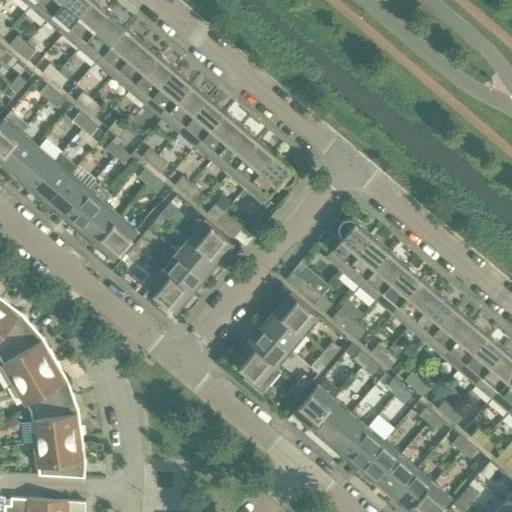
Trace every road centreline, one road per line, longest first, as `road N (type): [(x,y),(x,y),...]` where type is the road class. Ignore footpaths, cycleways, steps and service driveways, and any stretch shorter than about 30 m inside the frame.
road 1 (residential): [(355,167),(156,0)]
road 2 (residential): [(189,363),(355,167)]
road 3 (residential): [(511,302),(355,167)]
road 4 (residential): [(139,320),(0,202)]
road 5 (tertiary): [(367,0),(459,77),(511,106)]
road 6 (residential): [(136,491),(123,365),(139,320)]
road 7 (residential): [(311,465),(189,363)]
road 8 (residential): [(136,491),(0,484)]
